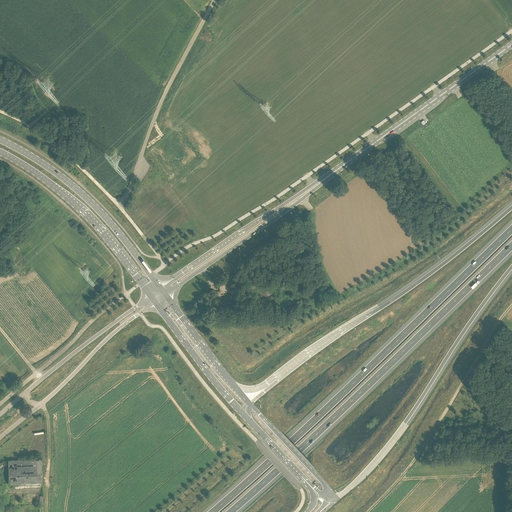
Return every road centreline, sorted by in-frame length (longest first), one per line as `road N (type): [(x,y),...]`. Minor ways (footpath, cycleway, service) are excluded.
road 1 (motorway): [(511,229),(212,511)]
road 2 (motorway): [(231,511),(511,245)]
road 3 (motorway): [(511,206),(250,403)]
road 4 (motorway): [(334,501),(388,444),(511,266)]
road 5 (track): [(368,511),(407,471),(511,310)]
road 6 (unclassified): [(119,207),(159,104),(216,0)]
road 7 (secondary): [(327,176),(511,44)]
road 8 (primary): [(161,289),(91,202),(0,139)]
road 9 (primary): [(0,151),(86,215),(151,296)]
road 10 (secondary): [(327,176),(161,289)]
road 11 (secondary): [(165,294),(327,176)]
road 12 (unclassified): [(38,407),(155,302)]
road 13 (unclassified): [(119,207),(64,151),(0,111)]
road 14 (primary): [(155,302),(248,420)]
road 15 (primary): [(250,403),(165,294)]
road 16 (unclassified): [(151,296),(41,379)]
road 17 (primary): [(334,501),(250,403)]
